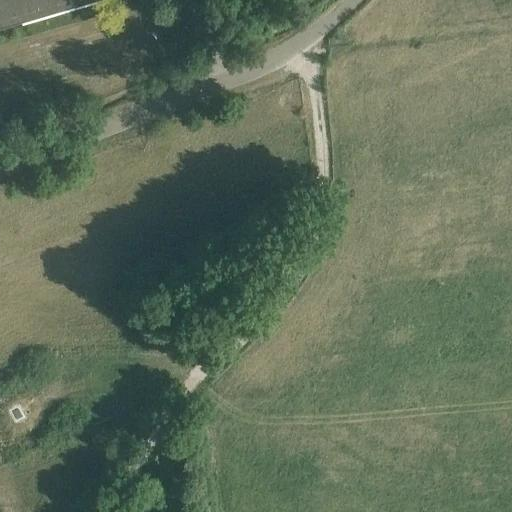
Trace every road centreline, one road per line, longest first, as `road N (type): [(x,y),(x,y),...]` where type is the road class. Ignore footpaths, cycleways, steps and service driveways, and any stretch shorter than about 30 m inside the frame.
road 1 (track): [(308,44),(324,94),(325,176),(320,217),(296,277),(190,387),(108,511)]
road 2 (unclassified): [(0,162),(221,86),(308,44),(366,0)]
